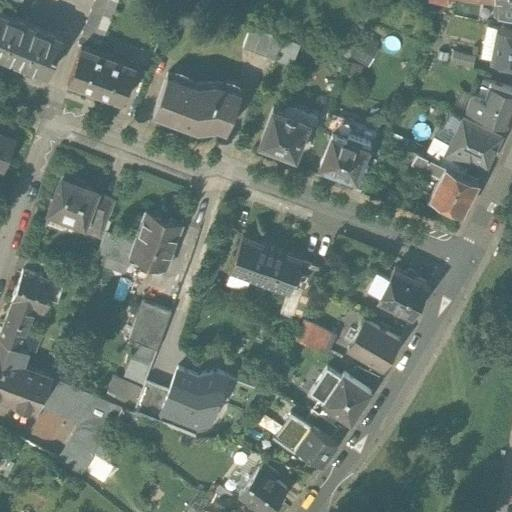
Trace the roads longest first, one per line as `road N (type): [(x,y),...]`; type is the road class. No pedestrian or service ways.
road 1 (residential): [(469,289),(399,254),(59,127)]
road 2 (residential): [(325,511),(469,289)]
road 3 (residential): [(59,127),(0,288)]
